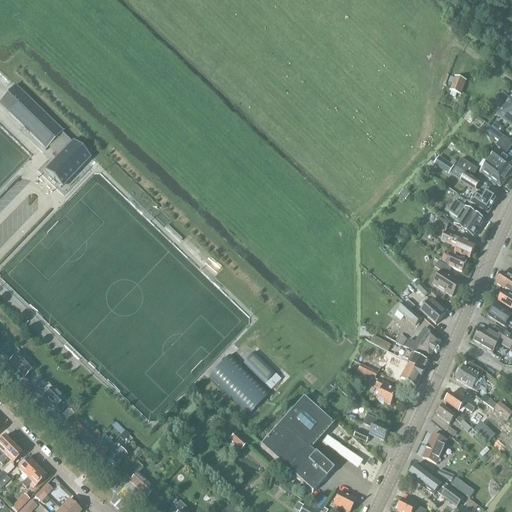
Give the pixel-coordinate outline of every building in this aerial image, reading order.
[(509,52),(511,48),(511,33),(507,30),(509,27),(499,19),(490,31),(495,35),(496,34),(505,42),(502,45),(509,52)] [(446,90),(443,98),(458,104),(466,81),(465,80),(466,77),(460,75),(459,78),(455,77),(450,91),(446,90)] [(75,173),(75,174),(90,158),(72,141),(71,143),(61,134),(63,131),(62,131),(24,95),(24,94),(24,93),(5,113),(6,113),(7,113),(23,129),(28,134),(28,133),(45,149),(45,150),(45,151),(48,147),(58,156),(51,163),(51,164),(45,171),(49,175),(53,179),(60,185),(73,171),(75,173)] [(511,96),(510,99),(509,98),(496,116),(511,127),(511,96)] [(469,111),(464,119),(470,123),(475,116),(469,111)] [(486,133),(499,142),(496,146),(506,154),(511,145),(511,143),(490,127),(486,133)] [(511,161),(497,151),(489,162),(509,177),(511,173),(511,161)] [(439,157),(434,165),(449,174),(454,166),(450,164),(439,157)] [(450,176),(456,179),(457,177),(461,180),(460,182),(475,191),(480,183),(472,178),(478,170),(461,159),(450,176)] [(509,177),(489,162),(480,173),(487,178),(500,189),(509,177)] [(498,198),(486,190),(483,195),(478,192),(477,194),(476,194),(470,203),(488,214),(498,198)] [(456,195),(453,201),(456,203),(450,213),(458,219),(454,225),(473,238),(484,221),(463,207),(466,202),(456,195)] [(435,224),(446,229),(449,223),(437,218),(435,224)] [(424,230),(421,233),(427,238),(431,242),(433,239),(424,230)] [(440,242),(457,249),(454,254),(469,261),(476,246),(445,233),(440,242)] [(441,261),(449,267),(462,273),(467,262),(454,256),(453,259),(444,255),(441,261)] [(433,286),(452,297),(460,284),(447,276),(451,270),(439,262),(435,268),(441,273),(433,286)] [(495,284),(511,294),(509,296),(504,293),(501,297),(499,298),(498,300),(498,302),(497,303),(511,312),(511,309),(511,279),(502,273),(495,284)] [(417,289),(425,297),(430,292),(422,284),(417,289)] [(421,312),(428,318),(436,325),(446,314),(431,301),(421,312)] [(396,308),(398,310),(397,311),(415,327),(422,319),(402,302),(396,308)] [(493,309),(488,317),(493,320),(500,325),(505,328),(508,323),(511,325),(511,316),(511,314),(496,305),(495,306),(493,309)] [(404,347),(407,349),(416,354),(418,351),(429,359),(441,342),(425,328),(414,343),(409,340),(404,347)] [(473,343),(481,348),(481,349),(486,352),(486,351),(492,354),(499,344),(502,345),(504,342),(511,346),(511,345),(511,336),(502,331),(498,338),(489,332),(487,335),(480,330),(473,343)] [(396,340),(403,345),(407,340),(400,334),(396,340)] [(390,346),(404,354),(407,349),(404,347),(393,342),(390,346)] [(406,367),(423,376),(429,363),(415,356),(416,354),(407,349),(404,354),(411,358),(407,366),(406,367)] [(242,364),(264,386),(276,374),(254,352),(242,364)] [(9,361),(24,378),(34,369),(24,358),(23,359),(18,353),(9,361)] [(231,356),(210,377),(249,416),(270,394),(231,356)] [(365,366),(379,373),(382,367),(368,360),(365,366)] [(406,367),(407,366),(402,364),(398,371),(403,374),(400,380),(416,388),(423,376),(406,367)] [(476,393),(480,387),(484,379),(480,376),(483,371),(471,364),(468,369),(464,367),(463,368),(461,368),(460,370),(461,372),(459,375),(457,375),(456,377),(456,379),(456,380),(476,393)] [(358,372),(375,380),(378,373),(361,365),(358,372)] [(492,378),(488,383),(495,388),(499,383),(492,378)] [(391,406),(396,395),(398,392),(390,388),(391,387),(377,380),(374,387),(381,391),(377,400),(379,401),(379,402),(383,404),(384,403),(391,406)] [(38,393),(55,410),(64,401),(48,384),(38,393)] [(474,409),(473,410),(465,404),(451,394),(448,398),(446,398),(445,400),(445,402),(444,403),(458,413),(462,408),(478,418),(481,414),(474,409)] [(327,439),(325,438),(321,435),(331,424),(303,399),(260,447),(312,493),(332,471),(309,449),(318,439),(324,443),(327,439)] [(56,410),(58,413),(65,406),(62,403),(56,410)] [(511,412),(500,403),(494,410),(507,420),(511,414),(511,412)] [(457,415),(443,406),(436,416),(450,425),(454,419),(460,424),(463,421),(457,415)] [(362,424),(372,429),(370,435),(384,442),(389,430),(375,424),(377,420),(366,415),(362,424)] [(72,426),(91,444),(100,436),(94,431),(81,417),(72,426)] [(463,421),(460,424),(459,425),(467,433),(471,430),(463,421)] [(110,428),(119,436),(123,432),(115,425),(114,424),(110,428)] [(446,432),(454,437),(457,433),(449,428),(446,432)] [(355,438),(366,443),(369,437),(358,432),(355,438)] [(123,433),(118,438),(122,442),(127,437),(123,433)] [(229,440),(241,451),(247,445),(235,434),(229,440)] [(104,457),(108,452),(114,446),(103,435),(93,446),(104,457)] [(422,459),(436,465),(447,441),(433,435),(422,459)] [(0,459),(4,455),(14,446),(5,437),(0,441),(0,459)] [(363,463),(327,438),(327,439),(324,443),(322,445),(358,470),(363,463)] [(114,446),(108,452),(112,456),(108,460),(116,468),(127,457),(120,450),(121,449),(115,444),(114,446)] [(14,446),(4,455),(0,459),(0,464),(1,466),(8,459),(12,464),(22,454),(14,446)] [(480,454),(482,456),(489,450),(487,448),(480,454)] [(18,470),(27,479),(37,469),(28,460),(18,470)] [(125,476),(130,480),(129,481),(147,498),(153,491),(151,488),(155,484),(150,480),(148,482),(138,473),(142,468),(139,465),(137,463),(125,476)] [(434,496),(436,493),(457,508),(464,499),(448,487),(443,483),(418,464),(408,477),(434,496)] [(37,469),(27,479),(21,484),(25,489),(31,483),(35,487),(45,478),(37,469)] [(437,476),(451,482),(454,477),(439,471),(437,476)] [(6,476),(0,481),(0,489),(9,480),(6,476)] [(456,479),(450,487),(468,501),(474,493),(456,479)] [(47,484),(41,491),(46,496),(52,489),(47,484)] [(46,496),(41,491),(34,498),(40,502),(46,496)] [(332,506),(343,511),(349,511),(355,501),(339,493),(332,506)] [(11,509),(14,511),(17,511),(29,500),(23,496),(11,509)] [(397,511),(426,511),(403,500),(397,511)] [(463,508),(468,511),(474,511),(478,507),(469,500),(463,508)] [(31,501),(25,508),(29,511),(30,511),(36,506),(31,501)] [(80,511),(69,501),(61,510),(63,511),(80,511)] [(184,511),(187,509),(181,503),(176,509),(178,511),(177,511),(184,511)]
